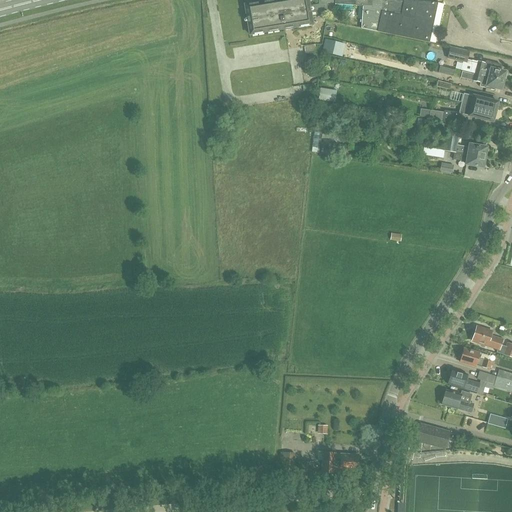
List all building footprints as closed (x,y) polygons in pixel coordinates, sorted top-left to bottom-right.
[(327,2),(327,0),(318,0),(319,5),(309,6),(308,0),(275,0),(245,5),(250,35),(312,25),(310,13),(326,10),(327,2)] [(327,0),(327,2),(335,3),(335,4),(363,6),(362,20),(360,20),(360,22),(362,22),(361,28),(429,42),(429,41),(435,43),(439,25),(443,5),(438,3),(438,2),(404,0),(403,3),(398,3),(398,0),(327,0)] [(441,53),(448,55),(448,58),(463,62),(464,60),(467,60),(469,52),(450,48),(442,46),(441,53)] [(317,62),(316,51),(305,53),(306,58),(307,64),(317,62)] [(474,74),(503,81),(505,72),(499,70),(501,65),(492,62),(492,63),(485,61),(485,64),(472,61),(471,65),(463,63),(461,71),(474,74)] [(440,66),(438,73),(453,77),(455,70),(440,66)] [(503,81),(474,74),(472,81),(484,84),(484,83),(487,83),(486,88),(494,90),(495,88),(501,90),(503,81)] [(451,84),(438,81),(436,87),(450,90),(451,84)] [(322,99),(338,101),(339,89),(323,88),(322,99)] [(461,103),(495,112),(498,102),(463,93),(461,103)] [(495,112),(461,103),(458,113),(493,122),(495,112)] [(444,113),(430,110),(429,118),(443,120),(444,113)] [(454,153),(467,155),(485,158),(487,147),(469,144),(469,147),(456,145),(459,129),(448,127),(446,136),(444,147),(437,145),(438,145),(431,143),(431,149),(444,150),(444,151),(454,152),(454,153)] [(444,150),(431,149),(424,148),(422,155),(443,158),(444,151),(444,150)] [(467,155),(454,153),(453,160),(466,162),(467,155)] [(467,155),(466,162),(466,165),(483,168),(485,158),(467,155)] [(442,164),(440,171),(451,173),(452,166),(442,164)] [(401,233),(391,232),(390,240),(400,241),(401,233)] [(506,348),(501,346),(503,340),(491,336),(492,332),(476,327),(472,341),(487,346),(505,352),(504,355),(511,357),(511,345),(508,344),(506,348)] [(489,370),(492,362),(478,358),(480,353),(471,350),(470,351),(463,349),(459,361),(475,366),(476,366),(481,368),(482,367),(489,370)] [(467,375),(452,370),(452,371),(449,372),(448,375),(450,377),(447,384),(463,389),(477,393),(480,384),(466,380),(467,375)] [(511,374),(500,371),(498,377),(511,381),(511,374)] [(511,381),(498,377),(479,372),(477,380),(494,385),(494,387),(511,392),(511,381)] [(471,413),(473,404),(460,400),(461,395),(446,391),(441,405),(457,409),(471,413)] [(490,415),(488,423),(504,428),(507,420),(490,415)] [(421,424),(418,432),(417,436),(416,440),(425,443),(444,448),(449,433),(449,432),(421,424)] [(294,453),(281,453),(279,480),(292,481),(294,453)] [(340,472),(340,471),(357,472),(358,456),(350,456),(350,455),(341,455),(341,456),(335,456),(335,454),(323,453),(322,473),(334,474),(334,472),(340,472)] [(316,463),(298,462),(298,478),(315,479),(316,463)]
